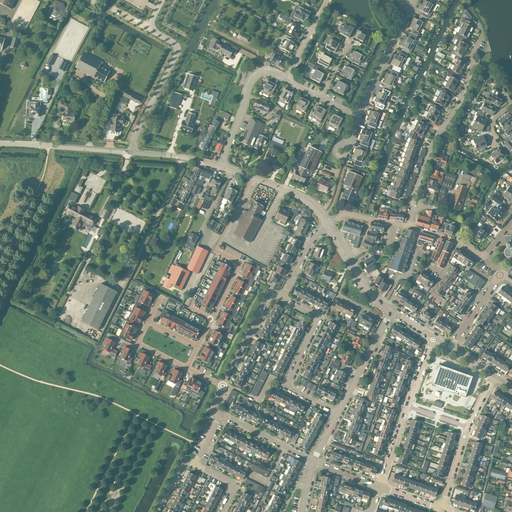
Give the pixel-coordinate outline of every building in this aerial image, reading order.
[(0,0),(0,3),(11,9),(15,0),(0,0)] [(422,6),(433,12),(437,5),(436,4),(437,2),(432,0),(429,0),(428,3),(424,1),(422,6)] [(295,14),(293,19),(298,22),(299,19),(304,22),(306,18),(307,19),(308,18),(310,15),(309,14),(310,13),(307,12),(308,12),(296,6),(293,12),(295,14)] [(433,12),(422,6),(419,10),(422,12),(420,16),(426,20),(427,18),(429,19),(433,12)] [(256,13),(253,18),(260,21),(262,16),(256,13)] [(426,20),(420,16),(418,21),(414,19),(412,23),(420,28),(423,24),(424,24),(426,20)] [(464,23),(461,28),(461,29),(471,34),(474,29),(473,28),(474,25),(463,20),(462,22),(464,23)] [(286,28),(284,32),(293,36),(295,37),(295,36),(297,37),(297,38),(298,36),(300,32),(300,33),(298,31),(300,27),(293,23),(290,29),(286,28)] [(420,28),(412,23),(409,28),(413,30),(410,34),(417,38),(418,36),(419,37),(423,29),(420,28)] [(341,25),(339,30),(341,32),(340,34),(349,39),(354,29),(350,27),(349,28),(344,25),(344,26),(341,25)] [(456,33),(455,36),(459,38),(466,41),(467,39),(468,39),(471,34),(461,29),(458,27),(455,32),(456,32),(456,33)] [(358,30),(352,40),(361,45),(363,42),(365,44),(368,38),(365,37),(366,36),(361,34),(362,32),(358,30)] [(240,32),(237,38),(247,43),(250,37),(240,32)] [(405,37),(402,41),(411,46),(413,47),(418,38),(417,38),(410,34),(407,38),(405,37)] [(14,36),(10,47),(16,49),(19,38),(14,36)] [(282,43),(281,45),(281,46),(281,48),(280,50),(286,53),(287,51),(290,53),(291,50),(292,50),(294,46),(293,46),(295,43),(294,43),(295,40),(294,39),(288,36),(286,39),(285,41),(283,40),(282,42),(281,43),(282,43)] [(328,45),(327,44),(325,48),(335,53),(340,44),(338,43),(339,41),(332,37),(328,45)] [(458,47),(466,52),(469,46),(468,46),(469,43),(466,41),(459,38),(454,45),(458,47)] [(215,39),(210,48),(215,50),(217,47),(220,48),(218,53),(223,55),(223,54),(230,58),(232,54),(235,55),(238,49),(231,46),(229,48),(222,45),(219,43),(220,41),(215,39)] [(401,52),(408,56),(410,51),(409,50),(411,46),(402,41),(400,46),(403,48),(401,52)] [(450,54),(452,55),(461,59),(462,57),(463,57),(466,52),(458,47),(455,52),(452,51),(450,54)] [(274,57),(271,63),(275,66),(276,64),(282,68),(283,65),(284,66),(286,63),(285,62),(286,60),(280,56),(281,53),(275,49),(272,56),(274,57)] [(362,64),(365,57),(353,51),(349,60),(359,65),(360,63),(362,64)] [(393,60),(405,65),(408,58),(407,57),(408,56),(401,52),(399,57),(395,55),(393,60)] [(99,58),(98,60),(84,53),(76,68),(104,83),(109,72),(99,67),(102,62),(101,61),(102,59),(99,58)] [(318,58),(319,59),(317,63),(327,68),(332,59),(323,55),(324,54),(321,53),(318,58)] [(454,59),(457,61),(455,66),(463,70),(466,65),(465,65),(467,62),(461,59),(456,56),(454,59)] [(392,71),(399,74),(400,72),(401,73),(405,65),(393,60),(391,65),(394,66),(392,71)] [(69,64),(63,61),(59,69),(65,72),(65,71),(69,64)] [(349,64),(347,67),(346,66),(341,75),(351,80),(353,76),(352,76),(356,68),(349,64)] [(460,76),(463,70),(455,66),(452,71),(449,69),(447,72),(448,73),(458,78),(459,75),(460,76)] [(313,75),(312,74),(310,78),(320,83),(324,74),(323,73),(324,71),(317,67),(313,75)] [(399,74),(392,71),(390,75),(386,73),(384,78),(393,82),(396,84),(399,76),(398,76),(399,74)] [(450,77),(447,82),(456,87),(459,82),(458,81),(459,78),(458,78),(448,73),(447,75),(450,77)] [(188,74),(185,84),(187,84),(185,89),(190,90),(190,89),(193,90),(197,78),(188,74)] [(71,78),(66,87),(70,89),(75,80),(71,78)] [(383,89),(391,92),(393,87),(391,87),(393,82),(384,78),(382,83),(386,85),(383,89)] [(340,96),(342,97),(346,91),(344,91),(348,83),(341,79),(340,82),(338,81),(333,90),(341,94),(340,96)] [(264,88),(262,93),(263,93),(269,96),(270,94),(272,95),(277,85),(268,81),(266,85),(265,84),(263,88),(264,88)] [(441,86),(440,89),(451,95),(452,92),(453,93),(456,87),(447,82),(445,88),(441,86)] [(493,89),(487,101),(486,101),(492,104),(499,108),(502,100),(496,97),(499,93),(498,92),(500,89),(496,87),(495,89),(493,88),(492,89),(493,89)] [(288,104),(293,94),(284,89),(278,101),(285,104),(286,103),(288,104)] [(376,97),(388,102),(392,94),(390,94),(391,92),(383,89),(382,94),(378,92),(376,97)] [(440,92),(438,97),(448,103),(451,97),(450,97),(451,95),(440,89),(439,91),(440,92)] [(125,91),(123,96),(130,100),(130,99),(132,94),(133,94),(125,91)] [(375,108),(382,111),(383,109),(384,110),(388,102),(376,97),(374,102),(377,103),(375,108)] [(432,105),(438,108),(439,105),(445,108),(448,103),(438,97),(435,103),(433,102),(432,104),(432,105)] [(305,112),(310,102),(301,98),(295,109),(302,113),(302,111),(305,112)] [(63,113),(63,120),(74,121),(75,114),(70,114),(71,106),(63,102),(64,100),(62,99),(60,101),(58,107),(64,110),(64,113),(63,113)] [(267,113),(270,105),(267,103),(267,102),(264,101),(264,102),(258,100),(255,108),(267,113)] [(486,101),(487,101),(485,100),(483,103),(485,104),(481,111),(492,117),(496,110),(491,107),(492,104),(486,101)] [(27,104),(27,108),(29,108),(29,116),(35,116),(35,117),(39,118),(40,103),(27,102),(27,104)] [(431,108),(428,113),(439,118),(441,113),(437,110),(438,108),(432,105),(431,104),(429,107),(431,108)] [(311,111),(308,116),(311,118),(313,119),(313,118),(316,120),(315,122),(319,124),(321,120),(326,110),(317,106),(314,112),(311,111)] [(368,116),(380,121),(383,113),(382,112),(382,111),(375,108),(374,112),(370,111),(368,116)] [(180,130),(191,133),(194,126),(192,125),(195,115),(188,113),(185,122),(183,122),(180,130)] [(422,120),(426,122),(430,125),(432,122),(436,124),(439,118),(428,113),(428,114),(426,118),(424,117),(422,120)] [(478,117),(475,122),(484,127),(487,122),(482,119),(483,116),(477,113),(476,116),(478,117)] [(502,128),(504,130),(509,126),(507,124),(511,120),(511,118),(508,113),(498,121),(503,127),(502,128)] [(110,122),(110,127),(112,128),(111,132),(118,133),(119,128),(120,128),(120,124),(122,124),(123,119),(122,119),(123,115),(114,114),(114,118),(113,118),(112,122),(110,122)] [(338,129),(343,119),(334,114),(328,126),(329,127),(335,130),(335,128),(338,129)] [(380,121),(368,116),(366,121),(370,122),(368,127),(375,129),(375,128),(377,128),(380,121)] [(418,121),(415,126),(426,132),(429,126),(425,124),(426,122),(422,120),(418,118),(417,120),(418,121)] [(251,119),(241,142),(252,147),(258,133),(261,134),(265,125),(251,119)] [(484,127),(475,122),(472,127),(470,126),(469,129),(475,132),(476,130),(481,132),(484,127)] [(411,131),(409,133),(418,138),(419,135),(423,137),(426,132),(415,126),(413,132),(411,131)] [(373,134),(375,129),(368,127),(366,131),(362,130),(360,135),(370,138),(372,134),(373,134)] [(411,139),(409,144),(417,147),(419,142),(417,141),(418,138),(409,133),(407,137),(411,139)] [(267,138),(259,135),(254,147),(259,149),(261,145),(264,146),(267,138)] [(370,138),(360,135),(359,140),(362,141),(360,146),(368,148),(369,149),(372,139),(370,138)] [(473,140),(475,145),(485,142),(483,136),(477,138),(476,136),(470,138),(471,141),(473,140)] [(284,156),(288,148),(271,140),(268,148),(269,149),(267,153),(272,155),(274,151),(278,153),(284,156)] [(204,142),(203,143),(200,142),(198,146),(201,147),(201,148),(206,150),(208,144),(204,142)] [(485,142),(475,145),(477,151),(478,151),(479,154),(486,151),(485,148),(487,147),(485,142)] [(217,143),(214,150),(220,152),(223,145),(217,143)] [(366,153),(368,148),(360,146),(359,150),(355,149),(353,154),(363,157),(364,153),(366,153)] [(439,146),(434,160),(441,163),(442,159),(442,158),(443,156),(444,154),(445,151),(441,150),(442,147),(439,146)] [(321,153),(309,147),(299,166),(301,167),(299,171),(296,170),(292,179),(303,184),(307,176),(310,177),(312,173),(311,173),(321,153)] [(505,158),(498,149),(490,156),(497,164),(505,158)] [(278,157),(272,155),(267,153),(264,162),(274,166),(278,157)] [(403,158),(404,158),(412,161),(414,156),(405,153),(403,158)] [(363,157),(353,154),(352,159),(355,160),(354,165),(361,168),(361,165),(363,166),(366,158),(363,157)] [(403,163),(401,168),(409,171),(411,166),(403,163)] [(363,177),(365,172),(358,169),(356,174),(363,177)] [(200,176),(195,186),(199,188),(200,186),(202,185),(203,184),(203,183),(205,179),(205,178),(208,172),(202,170),(200,176)] [(474,188),(478,180),(479,181),(482,174),(476,171),(473,177),(471,176),(464,174),(462,179),(459,185),(450,208),(459,211),(467,188),(469,185),(474,188)] [(347,186),(342,198),(352,202),(357,191),(356,190),(362,178),(348,172),(343,185),(347,186)] [(456,176),(447,172),(439,194),(444,196),(447,189),(451,190),(456,176)] [(216,177),(210,187),(214,189),(212,193),(215,194),(222,180),(216,177)] [(396,177),(394,182),(403,185),(405,180),(397,177),(396,177)] [(320,178),(315,188),(322,191),(322,190),(326,192),(330,184),(324,181),(320,178)] [(437,192),(435,191),(436,189),(437,190),(439,186),(437,186),(438,185),(435,185),(436,182),(430,180),(427,188),(434,191),(433,194),(430,200),(434,201),(437,192)] [(394,182),(393,186),(401,190),(403,185),(394,182)] [(390,185),(388,190),(391,191),(399,194),(401,190),(393,186),(390,185)] [(192,191),(191,193),(196,195),(197,194),(197,193),(198,194),(201,189),(199,188),(195,186),(192,191)] [(228,189),(223,198),(219,197),(213,209),(218,211),(221,203),(226,205),(224,208),(228,210),(236,193),(228,189)] [(184,205),(189,194),(185,191),(185,192),(184,191),(182,194),(183,194),(177,208),(181,210),(184,205)] [(399,194),(391,191),(389,196),(397,199),(399,194)] [(511,202),(511,196),(506,191),(502,196),(508,201),(507,203),(509,205),(511,203),(511,202)] [(496,195),(492,200),(498,205),(502,200),(496,195)] [(205,199),(201,207),(206,209),(210,202),(205,199)] [(246,212),(233,234),(249,243),(262,221),(258,218),(264,208),(253,202),(247,213),(246,212)] [(380,212),(383,212),(383,213),(379,212),(378,218),(387,220),(390,206),(381,204),(380,212)] [(490,216),(497,221),(506,210),(499,205),(495,210),(492,208),(487,213),(490,216)] [(77,209),(70,206),(66,213),(76,218),(73,224),(79,228),(82,221),(92,226),(96,219),(83,212),(84,210),(78,207),(77,209)] [(388,220),(394,221),(396,214),(397,209),(390,208),(389,210),(391,211),(390,213),(389,213),(388,220)] [(110,212),(104,209),(99,217),(103,219),(106,220),(110,212)] [(280,209),(275,219),(281,221),(280,223),(284,225),(290,214),(280,209)] [(418,216),(415,224),(429,228),(430,223),(429,223),(430,220),(431,220),(431,217),(432,217),(433,211),(431,211),(428,210),(427,216),(428,216),(428,218),(418,216)] [(396,214),(394,221),(402,222),(403,220),(405,221),(406,216),(396,214)] [(478,221),(482,224),(486,219),(482,215),(478,221)] [(432,220),(430,228),(437,230),(439,224),(443,225),(444,222),(445,218),(441,217),(439,222),(432,220)] [(298,220),(295,226),(298,227),(306,231),(310,223),(301,219),(300,218),(298,220)] [(212,221),(208,228),(219,233),(223,227),(212,221)] [(349,234),(360,237),(361,237),(364,228),(362,228),(345,222),(342,232),(349,234)] [(377,234),(383,235),(385,226),(371,223),(369,230),(372,230),(372,232),(373,232),(373,233),(377,234)] [(444,233),(451,235),(454,227),(449,225),(448,227),(446,226),(444,233)] [(476,230),(473,235),(477,238),(478,237),(481,239),(482,239),(483,240),(485,237),(484,236),(486,234),(488,235),(490,232),(481,225),(477,230),(476,230)] [(303,237),(306,231),(298,227),(296,232),(295,231),(293,235),(299,238),(301,235),(303,237)] [(392,260),(388,269),(403,273),(405,268),(407,268),(408,265),(406,264),(409,255),(410,252),(412,253),(413,249),(411,249),(411,248),(413,241),(416,233),(406,229),(403,238),(400,237),(398,244),(396,250),(393,257),(392,260)] [(380,242),(378,241),(378,239),(376,238),(377,234),(373,233),(373,232),(372,232),(372,230),(369,230),(368,230),(366,240),(365,240),(362,248),(370,250),(372,244),(375,245),(374,246),(378,248),(380,242)] [(189,245),(187,249),(190,250),(189,251),(193,253),(195,249),(193,248),(194,246),(199,237),(198,237),(199,236),(196,234),(196,235),(190,233),(188,237),(192,238),(189,245)] [(420,246),(419,249),(424,250),(425,246),(423,245),(424,243),(431,245),(434,237),(420,233),(417,243),(418,243),(417,245),(420,246)] [(357,249),(360,237),(349,234),(347,241),(351,242),(350,244),(353,245),(352,248),(357,249)] [(153,237),(149,244),(153,246),(155,243),(156,243),(158,240),(153,237)] [(293,238),(289,245),(297,249),(301,242),(293,238)] [(428,252),(426,258),(436,262),(444,241),(439,239),(432,253),(429,252),(428,252)] [(444,247),(449,250),(452,244),(446,241),(444,247)] [(297,249),(289,245),(286,251),(294,255),(297,249)] [(166,278),(163,286),(169,289),(170,286),(171,286),(180,291),(183,286),(190,271),(197,275),(198,272),(208,252),(197,247),(186,271),(176,266),(175,267),(172,265),(168,273),(171,275),(169,280),(166,278)] [(320,249),(316,247),(313,256),(315,257),(314,260),(322,262),(323,259),(321,259),(324,250),(321,249),(320,248),(320,249)] [(444,247),(441,253),(447,256),(449,250),(444,247)] [(452,257),(457,260),(463,251),(461,250),(460,251),(458,249),(457,250),(453,257),(452,257)] [(179,251),(173,264),(180,267),(181,266),(176,263),(178,259),(178,260),(182,253),(181,253),(181,252),(179,251)] [(457,260),(461,263),(466,255),(463,253),(464,252),(463,251),(457,260)] [(436,262),(434,266),(435,267),(440,270),(442,267),(444,261),(447,256),(441,253),(438,259),(437,262),(436,262)] [(285,254),(281,261),(289,265),(292,258),(285,254)] [(371,265),(374,264),(370,258),(372,256),(370,254),(364,257),(366,260),(363,262),(367,267),(371,265)] [(461,263),(465,266),(471,257),(470,256),(469,257),(466,255),(461,263)] [(472,258),(471,257),(465,266),(469,269),(475,261),(472,259),(472,258)] [(247,264),(244,269),(255,275),(258,270),(259,271),(260,267),(250,262),(249,265),(247,264)] [(308,262),(306,268),(315,272),(317,267),(320,269),(322,266),(315,262),(314,265),(308,262)] [(221,263),(219,268),(229,273),(231,268),(221,263)] [(370,273),(372,276),(378,272),(377,270),(375,271),(371,265),(367,267),(364,269),(368,275),(370,273)] [(449,269),(448,270),(457,276),(460,272),(452,266),(450,270),(449,269)] [(278,267),(275,272),(283,276),(286,271),(278,267)] [(217,272),(227,277),(229,273),(219,268),(220,268),(218,272),(217,272)] [(315,272),(306,268),(303,273),(308,276),(307,278),(314,282),(315,279),(312,277),(315,272)] [(244,269),(241,275),(243,276),(242,278),(252,284),(254,280),(253,280),(255,275),(244,269)] [(448,272),(446,275),(454,280),(457,276),(448,270),(447,272),(448,272)] [(283,276),(275,272),(273,271),(268,279),(276,284),(280,275),(283,277),(283,276)] [(468,283),(474,274),(468,271),(467,273),(465,276),(463,279),(466,281),(465,284),(467,285),(468,283)] [(217,272),(214,277),(224,282),(227,277),(217,272)] [(324,272),(322,279),(329,282),(332,274),(324,272)] [(379,274),(378,272),(372,276),(374,281),(373,283),(379,287),(381,282),(382,283),(383,280),(380,278),(381,276),(379,274)] [(420,284),(425,276),(422,274),(423,273),(422,272),(416,281),(420,284)] [(479,278),(474,274),(468,283),(473,286),(479,278)] [(443,277),(442,279),(451,285),(454,280),(446,275),(444,278),(443,277)] [(420,285),(419,285),(422,287),(423,288),(425,286),(430,278),(429,277),(428,278),(425,276),(420,284),(420,285)] [(214,277),(212,281),(222,286),(224,282),(214,277)] [(239,280),(236,285),(247,291),(250,286),(250,287),(252,284),(242,278),(240,281),(239,280)] [(430,278),(425,286),(429,289),(431,286),(434,282),(431,280),(432,279),(430,278)] [(479,278),(473,286),(479,290),(485,282),(479,278)] [(442,281),(440,284),(447,288),(447,289),(448,289),(451,285),(442,279),(441,280),(442,281)] [(212,281),(210,286),(220,291),(222,286),(212,281)] [(381,282),(379,287),(377,289),(383,293),(385,291),(388,293),(391,286),(389,284),(387,286),(382,283),(381,282)] [(444,292),(447,289),(447,288),(440,284),(439,283),(437,286),(437,285),(436,287),(444,292)] [(81,322),(93,328),(98,330),(117,292),(100,284),(81,322)] [(236,285),(233,291),(235,291),(234,294),(244,299),(246,296),(243,295),(245,290),(247,291),(236,285)] [(210,286),(207,290),(218,296),(218,295),(220,291),(210,286)] [(143,287),(139,295),(150,301),(153,295),(147,292),(149,289),(143,287)] [(444,292),(436,287),(435,288),(436,289),(434,292),(441,297),(444,292)] [(502,297),(507,291),(502,287),(497,293),(502,297)] [(298,297),(301,291),(296,288),(292,294),(298,297)] [(207,290),(205,295),(215,300),(216,298),(217,298),(218,296),(207,290)] [(298,297),(303,300),(307,293),(301,291),(298,297)] [(502,297),(506,300),(511,294),(507,291),(502,297)] [(467,292),(463,297),(471,302),(473,299),(471,298),(473,296),(467,292)] [(303,300),(309,303),(312,296),(307,293),(303,300)] [(312,296),(309,303),(314,305),(317,299),(319,296),(314,293),(312,296)] [(231,296),(228,301),(239,307),(242,302),(242,303),(244,299),(234,294),(232,297),(231,296)] [(399,303),(404,296),(400,294),(399,295),(397,294),(394,300),(399,303)] [(139,295),(135,304),(140,306),(141,304),(142,304),(143,304),(148,306),(149,306),(150,304),(149,303),(150,301),(139,295)] [(205,295),(203,300),(213,305),(215,300),(205,295)] [(399,303),(404,306),(408,300),(406,299),(407,298),(404,296),(399,303)] [(463,297),(460,302),(466,306),(467,304),(468,305),(471,302),(463,297)] [(314,305),(319,308),(323,301),(317,299),(314,305)] [(340,312),(343,305),(338,302),(338,301),(335,299),(333,302),(330,309),(333,310),(334,309),(340,312)] [(203,300),(200,304),(211,309),(213,305),(203,300)] [(404,306),(409,310),(414,302),(410,300),(409,301),(408,300),(404,306)] [(228,301),(225,307),(227,307),(226,310),(236,315),(238,312),(236,311),(238,307),(239,307),(228,301)] [(325,311),(325,310),(327,311),(331,304),(329,303),(328,304),(323,301),(319,308),(325,311)] [(417,304),(414,302),(409,310),(414,313),(418,307),(416,306),(417,304)] [(465,308),(466,306),(460,302),(457,307),(456,306),(455,306),(464,312),(466,309),(465,308)] [(135,304),(131,312),(142,318),(145,312),(139,309),(140,306),(135,304)] [(272,310),(279,313),(282,308),(285,309),(286,307),(279,304),(278,306),(275,304),(272,310)] [(491,304),(487,309),(494,313),(497,308),(491,304)] [(340,312),(345,315),(349,308),(343,305),(340,312)] [(464,312),(455,306),(452,311),(451,310),(449,314),(454,317),(456,314),(459,316),(461,314),(462,315),(464,312)] [(349,308),(345,315),(351,318),(354,311),(349,308)] [(487,309),(484,314),(491,318),(494,313),(487,309)] [(164,310),(160,317),(163,318),(163,319),(161,322),(166,325),(172,314),(170,313),(167,312),(165,311),(164,310)] [(223,312),(220,317),(231,323),(229,322),(231,317),(234,318),(236,315),(226,310),(224,313),(223,312)] [(272,310),(270,315),(277,318),(279,313),(272,310)] [(425,311),(421,317),(427,322),(431,316),(428,314),(429,313),(425,311)] [(131,312),(126,321),(132,323),(133,320),(139,323),(142,318),(131,312)] [(172,314),(166,325),(171,327),(176,316),(172,314)] [(484,314),(481,318),(488,323),(488,322),(491,318),(484,314)] [(270,315),(267,320),(274,324),(277,318),(270,315)] [(176,316),(171,327),(176,330),(181,318),(176,316)] [(364,327),(368,318),(363,316),(361,320),(360,319),(360,320),(359,323),(360,323),(359,324),(364,327)] [(220,317),(217,323),(219,324),(217,326),(229,332),(231,329),(229,328),(231,323),(220,317)] [(301,317),(299,323),(305,326),(308,321),(301,317)] [(181,318),(176,330),(180,332),(180,333),(186,321),(181,318)] [(364,327),(362,330),(368,333),(370,329),(372,326),(371,325),(373,321),(368,318),(364,327)] [(481,318),(478,323),(484,327),(485,327),(488,323),(481,318)] [(438,329),(443,321),(440,319),(439,320),(437,319),(433,325),(438,329)] [(267,320),(264,325),(271,329),(274,324),(267,320)] [(126,321),(122,329),(133,335),(136,329),(131,327),(132,327),(130,326),(132,323),(126,321)] [(186,321),(180,333),(183,334),(183,333),(185,334),(191,323),(186,321)] [(438,329),(443,332),(447,326),(445,325),(446,323),(443,321),(438,329)] [(327,328),(334,331),(337,326),(339,327),(340,325),(336,322),(335,325),(330,322),(327,328)] [(191,323),(185,334),(187,336),(190,338),(196,326),(191,323)] [(299,323),(296,328),(303,332),(305,326),(299,323)] [(264,325),(261,331),(268,334),(271,329),(264,325)] [(196,326),(190,338),(190,337),(195,339),(198,335),(198,334),(198,333),(201,328),(196,326)] [(452,329),(447,326),(443,332),(442,333),(446,335),(447,334),(449,335),(452,329)] [(476,326),(473,331),(479,336),(482,331),(476,326)] [(391,334),(396,337),(401,330),(398,328),(397,329),(395,327),(391,334)] [(296,328),(293,334),(300,337),(303,332),(296,328)] [(327,328),(325,333),(331,337),(334,331),(327,328)] [(122,329),(118,338),(123,340),(125,337),(131,340),(133,335),(122,329)] [(396,337),(401,340),(405,334),(403,333),(404,332),(401,330),(396,337)] [(212,334),(211,336),(222,342),(226,334),(221,331),(220,334),(219,333),(214,331),(213,331),(211,334),(212,334)] [(265,340),(268,334),(261,331),(259,337),(265,340)] [(473,331),(470,336),(476,340),(479,336),(473,331)] [(498,332),(496,336),(505,342),(508,338),(498,332)] [(325,333),(322,338),(329,342),(331,337),(325,333)] [(293,334),(290,339),(297,342),(300,337),(293,334)] [(401,340),(406,343),(411,336),(408,334),(407,335),(405,334),(401,340)] [(211,336),(208,342),(214,345),(213,348),(218,350),(222,342),(211,336)] [(406,343),(412,347),(415,340),(414,339),(414,338),(411,336),(406,343)] [(470,336),(466,341),(473,345),(476,340),(470,336)] [(107,343),(103,350),(109,352),(109,353),(108,354),(114,358),(117,352),(112,349),(111,349),(112,348),(114,342),(107,338),(105,342),(107,343)] [(322,338),(319,344),(326,347),(329,342),(322,338)] [(352,344),(354,346),(353,348),(354,349),(355,350),(356,349),(357,347),(359,348),(363,341),(357,338),(355,341),(354,341),(352,344)] [(290,339),(288,344),(294,348),(297,342),(290,339)] [(408,352),(407,354),(412,357),(414,354),(412,353),(415,349),(417,350),(421,344),(415,340),(412,347),(408,352)] [(253,346),(260,350),(262,344),(256,341),(253,346)] [(473,345),(466,341),(463,346),(470,350),(473,345)] [(382,352),(390,354),(393,347),(387,343),(386,347),(385,346),(384,349),(383,348),(382,352)] [(288,344),(285,350),(292,353),(294,348),(288,344)] [(319,344),(316,349),(323,353),(326,354),(328,348),(326,347),(319,344)] [(253,346),(250,351),(257,355),(260,350),(253,346)] [(124,352),(120,360),(129,365),(132,359),(129,358),(130,357),(129,357),(132,351),(124,347),(122,351),(124,352)] [(203,351),(202,353),(213,359),(214,359),(212,358),(215,353),(216,354),(218,350),(213,348),(211,351),(205,348),(204,348),(203,351)] [(316,349),(314,355),(320,358),(323,353),(316,349)] [(285,350),(282,355),(289,358),(292,353),(285,350)] [(250,351),(247,357),(254,360),(256,361),(259,356),(257,355),(250,351)] [(486,360),(490,354),(485,351),(481,357),(486,360)] [(382,356),(381,358),(388,360),(390,354),(382,352),(381,355),(382,356)] [(141,358),(136,366),(148,372),(151,367),(145,364),(146,363),(146,362),(148,357),(141,353),(139,357),(141,358)] [(202,353),(199,359),(205,362),(204,365),(209,367),(213,359),(202,353)] [(406,360),(404,366),(412,369),(414,366),(412,365),(413,363),(408,361),(409,358),(402,354),(400,358),(406,360)] [(486,360),(491,363),(495,357),(490,354),(486,360)] [(282,355),(279,360),(286,364),(289,358),(282,355)] [(314,355),(311,360),(318,363),(320,358),(314,355)] [(331,362),(339,367),(339,366),(338,366),(340,362),(349,367),(352,360),(345,356),(344,358),(342,357),(340,361),(334,358),(331,362)] [(247,357),(245,362),(251,366),(254,360),(247,357)] [(491,363),(496,366),(500,360),(495,357),(491,363)] [(379,359),(378,363),(386,366),(388,360),(381,358),(380,360),(379,359)] [(279,360),(277,365),(283,369),(286,364),(279,360)] [(311,360),(308,365),(315,369),(318,363),(311,360)] [(496,366),(500,369),(504,363),(500,360),(496,366)] [(158,367),(154,375),(163,379),(166,374),(163,373),(164,371),(163,371),(166,366),(158,362),(156,366),(158,367)] [(245,362),(242,367),(249,371),(251,366),(245,362)] [(378,367),(377,369),(384,371),(386,366),(378,363),(376,367),(378,367)] [(509,366),(504,363),(500,369),(505,372),(509,366)] [(283,369),(277,365),(274,371),(280,375),(283,369)] [(308,365),(306,371),(312,374),(315,369),(308,365)] [(465,398),(471,380),(472,377),(467,375),(438,365),(431,386),(465,398)] [(404,366),(402,372),(409,374),(410,372),(411,373),(412,369),(404,366)] [(242,367),(239,373),(246,376),(249,371),(242,367)] [(174,374),(170,382),(175,384),(175,385),(178,387),(181,382),(178,380),(179,379),(181,373),(173,369),(172,373),(174,374)] [(334,375),(343,380),(346,374),(338,370),(337,370),(334,375)] [(306,371),(303,376),(304,377),(303,379),(308,382),(309,380),(312,374),(306,371)] [(402,372),(400,377),(408,380),(410,377),(408,376),(409,374),(402,372)] [(239,373),(236,378),(243,382),(245,382),(248,377),(246,376),(239,373)] [(374,378),(373,380),(380,383),(382,377),(374,374),(372,378),(374,378)] [(341,385),(343,380),(334,375),(332,381),(341,385)] [(400,377),(398,383),(405,385),(406,384),(407,384),(408,380),(400,377)] [(185,383),(183,387),(186,389),(187,387),(192,389),(191,391),(191,392),(196,381),(191,378),(188,384),(185,383)] [(243,382),(236,378),(234,384),(236,385),(235,387),(240,389),(243,382)] [(371,382),(370,386),(378,389),(380,383),(373,380),(372,383),(371,382)] [(196,381),(191,392),(200,396),(199,397),(201,399),(204,393),(202,392),(202,391),(199,390),(200,389),(200,388),(202,384),(196,381)] [(398,383),(396,389),(404,392),(406,388),(404,388),(405,385),(398,383)] [(322,396),(325,389),(320,386),(316,393),(322,396)] [(370,390),(369,392),(376,394),(378,389),(370,386),(368,389),(370,390)] [(322,396),(327,399),(331,391),(325,389),(322,396)] [(396,389),(394,394),(401,397),(402,395),(403,395),(404,392),(396,389)] [(274,400),(278,393),(272,391),(269,397),(274,400)] [(331,391),(327,399),(333,401),(334,398),(336,399),(338,395),(336,394),(331,391)] [(367,393),(366,397),(368,398),(367,400),(376,403),(377,400),(374,399),(376,394),(369,392),(368,394),(367,393)] [(496,401),(500,395),(495,392),(491,398),(496,401)] [(274,400),(280,403),(283,396),(278,393),(274,400)] [(394,394),(392,400),(400,403),(402,400),(400,399),(401,397),(394,394)] [(496,401),(501,404),(505,398),(500,395),(496,401)] [(280,403),(285,406),(288,399),(283,396),(280,403)] [(501,404),(505,407),(510,401),(505,398),(501,404)] [(285,406),(284,408),(289,411),(294,401),(288,399),(285,406)] [(400,403),(392,400),(390,406),(397,408),(398,406),(399,407),(400,403)] [(233,403),(230,409),(235,411),(234,412),(235,412),(234,413),(237,414),(237,413),(240,415),(243,408),(245,405),(241,403),(237,401),(235,404),(233,403)] [(299,404),(294,401),(289,411),(294,414),(296,411),(299,404)] [(357,407),(356,410),(363,412),(365,406),(357,403),(355,407),(357,407)] [(299,404),(296,411),(301,414),(305,407),(299,404)] [(240,415),(245,417),(249,411),(243,408),(240,415)] [(389,409),(387,415),(395,418),(396,414),(395,414),(396,412),(389,409)] [(354,411),(353,415),(361,418),(363,412),(356,410),(355,412),(354,411)] [(245,417),(251,420),(254,413),(249,411),(245,417)] [(315,419),(322,422),(324,417),(322,416),(323,413),(319,411),(315,419)] [(251,420),(256,423),(259,416),(254,413),(251,420)] [(353,419),(352,421),(359,423),(361,418),(353,415),(351,418),(353,419)] [(256,423),(261,426),(265,419),(259,416),(256,423)] [(482,416),(480,421),(487,424),(489,419),(482,416)] [(261,426),(267,428),(270,422),(265,419),(261,426)] [(315,419),(312,424),(319,428),(322,422),(315,419)] [(385,420),(383,426),(391,429),(393,426),(391,425),(392,423),(385,420)] [(350,423),(348,426),(357,429),(359,423),(352,421),(351,423),(350,423)] [(480,421),(477,426),(484,429),(487,424),(480,421)] [(267,428),(272,431),(275,424),(270,422),(267,428)] [(272,431),(278,434),(281,427),(275,424),(272,431)] [(312,424),(310,427),(307,425),(306,428),(316,433),(319,428),(312,424)] [(349,430),(348,432),(355,435),(357,429),(348,426),(347,430),(349,430)] [(477,426),(475,431),(482,434),(484,429),(477,426)] [(278,434),(283,436),(286,430),(281,427),(278,434)] [(309,429),(306,435),(313,438),(316,433),(306,428),(309,429)] [(286,430),(283,436),(288,439),(290,437),(292,438),(295,432),(292,431),(292,432),(286,430)] [(229,440),(232,434),(227,431),(225,433),(224,432),(221,438),(224,440),(225,438),(229,440)] [(482,434),(475,431),(473,437),(480,440),(482,434)] [(381,432),(379,437),(387,440),(389,437),(387,436),(388,434),(381,432)] [(448,433),(446,438),(454,441),(456,435),(448,433)] [(229,440),(234,443),(238,436),(232,434),(229,440)] [(306,435),(303,440),(310,444),(313,438),(306,435)] [(234,443),(239,446),(243,439),(238,436),(234,443)] [(353,440),(344,437),(343,441),(345,441),(344,443),(351,446),(353,440)] [(379,437),(377,443),(384,445),(384,443),(386,444),(387,440),(379,437)] [(239,446),(239,447),(244,450),(245,449),(248,442),(243,439),(239,446)] [(310,444),(303,440),(301,445),(307,449),(310,444)] [(245,449),(250,451),(254,445),(248,442),(245,449)] [(356,447),(355,450),(360,452),(363,444),(361,443),(359,448),(356,447)] [(377,443),(375,449),(383,452),(384,448),(383,448),(384,445),(377,443)] [(250,451),(250,452),(255,455),(256,454),(259,447),(254,445),(250,451)] [(256,454),(261,457),(264,450),(259,447),(256,454)] [(383,452),(375,449),(373,455),(380,457),(380,455),(382,456),(383,452)] [(264,450),(261,457),(266,460),(267,459),(269,461),(272,455),(269,454),(270,453),(264,450)] [(212,452),(208,461),(211,462),(210,463),(216,466),(219,459),(220,457),(212,452)] [(335,462),(338,454),(332,452),(330,458),(332,459),(331,460),(335,462)] [(339,462),(341,462),(343,456),(338,454),(335,462),(338,463),(339,462)] [(343,465),(346,466),(349,458),(343,456),(341,462),(343,463),(343,465)] [(219,459),(216,466),(221,468),(225,462),(226,459),(220,457),(219,459)] [(350,466),(352,467),(355,460),(349,458),(346,466),(350,467),(350,466)] [(289,464),(298,469),(301,463),(294,460),(292,465),(289,464)] [(354,469),(357,470),(360,462),(355,460),(352,467),(354,467),(354,469)] [(221,468),(226,471),(230,464),(225,462),(221,468)] [(361,470),(364,471),(366,464),(360,462),(357,470),(361,471),(361,470)] [(226,471),(232,474),(235,467),(230,464),(226,471)] [(296,474),(298,469),(289,464),(288,466),(291,467),(289,470),(296,474)] [(365,473),(369,474),(372,466),(366,464),(364,471),(366,471),(365,473)] [(377,468),(372,466),(369,474),(372,475),(373,474),(375,475),(377,468)] [(232,474),(237,477),(241,470),(235,467),(232,474)] [(489,475),(504,480),(505,476),(507,476),(507,477),(511,479),(511,469),(509,469),(508,474),(491,468),(489,475)] [(246,473),(241,470),(237,477),(243,479),(246,473)] [(289,470),(286,476),(293,479),(296,474),(289,470)] [(443,473),(436,470),(434,475),(441,478),(443,473)] [(186,478),(193,481),(195,476),(188,472),(186,478)] [(398,484),(400,477),(395,475),(392,482),(398,484)] [(286,476),(283,481),(290,485),(293,479),(286,476)] [(186,478),(183,483),(190,487),(193,481),(186,478)] [(283,481),(281,486),(288,490),(290,485),(283,481)] [(183,483),(180,489),(187,492),(189,493),(192,487),(190,487),(183,483)] [(345,494),(348,486),(342,484),(341,486),(339,486),(338,491),(345,494)] [(215,486),(213,492),(219,495),(222,490),(215,486)] [(288,490),(281,486),(278,492),(285,496),(288,490)] [(348,486),(345,494),(349,495),(350,496),(351,496),(354,488),(348,486)] [(350,496),(350,498),(352,498),(352,497),(353,497),(356,498),(359,490),(354,488),(351,496),(350,496)] [(180,489),(178,494),(184,497),(187,492),(180,489)] [(244,493),(241,498),(247,502),(248,502),(250,503),(252,500),(249,499),(250,496),(251,493),(245,490),(244,493)] [(361,498),(363,499),(365,492),(359,490),(356,498),(360,499),(361,498)] [(365,490),(365,492),(363,499),(368,501),(371,494),(368,493),(369,492),(365,490)] [(213,492),(210,497),(217,501),(219,495),(213,492)] [(493,509),(496,501),(497,497),(486,493),(486,494),(484,493),(483,496),(485,497),(482,505),(493,509)] [(178,494),(175,499),(182,503),(184,497),(178,494)] [(275,495),(272,501),(279,504),(282,499),(275,495)] [(458,505),(461,498),(455,496),(453,504),(458,505)] [(210,497),(207,503),(214,506),(217,501),(210,497)] [(241,498),(238,504),(245,507),(247,502),(241,498)] [(383,504),(383,505),(388,507),(391,500),(385,498),(383,504)] [(175,499),(172,505),(179,508),(182,503),(175,499)] [(272,501),(270,506),(276,510),(279,504),(272,501)] [(477,504),(471,502),(469,509),(474,511),(477,504)] [(207,503),(205,508),(211,511),(214,506),(207,503)]
